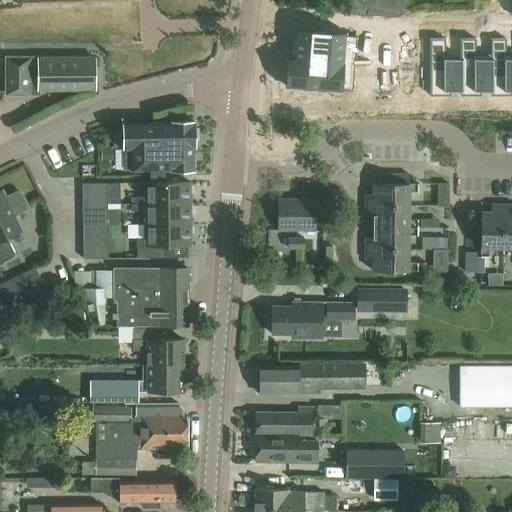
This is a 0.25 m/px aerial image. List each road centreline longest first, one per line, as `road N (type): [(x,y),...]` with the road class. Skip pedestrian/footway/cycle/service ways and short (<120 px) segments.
road 1 (tertiary): [(210,511),(232,161)]
road 2 (residential): [(232,161),(295,161),(352,130),(431,129),(449,134),(474,161),(511,163)]
road 3 (tertiary): [(0,156),(117,104),(180,89),(240,91)]
